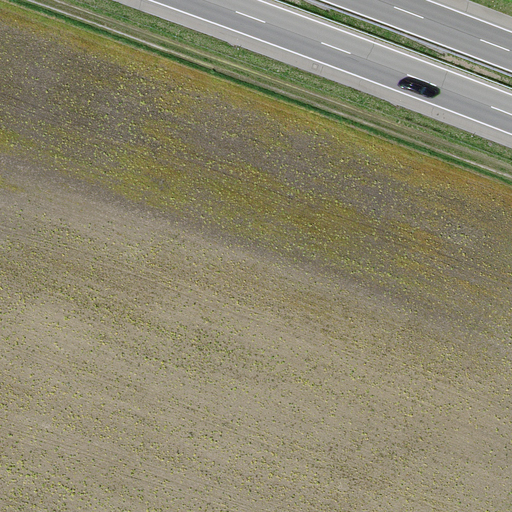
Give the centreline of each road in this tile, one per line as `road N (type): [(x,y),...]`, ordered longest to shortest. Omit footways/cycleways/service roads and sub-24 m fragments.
road 1 (track): [(511,177),(17,0)]
road 2 (motorway): [(202,0),(511,115)]
road 3 (motorway): [(511,51),(373,0)]
